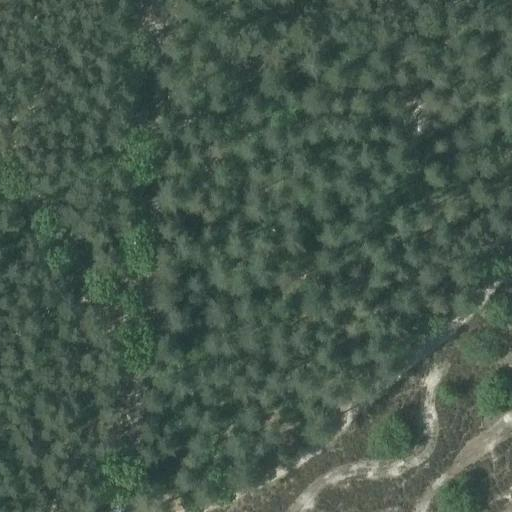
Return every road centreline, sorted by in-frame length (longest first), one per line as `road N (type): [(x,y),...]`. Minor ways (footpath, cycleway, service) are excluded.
road 1 (unknown): [(511,283),(306,449),(184,511)]
road 2 (track): [(144,0),(142,327)]
road 3 (track): [(0,163),(142,327)]
